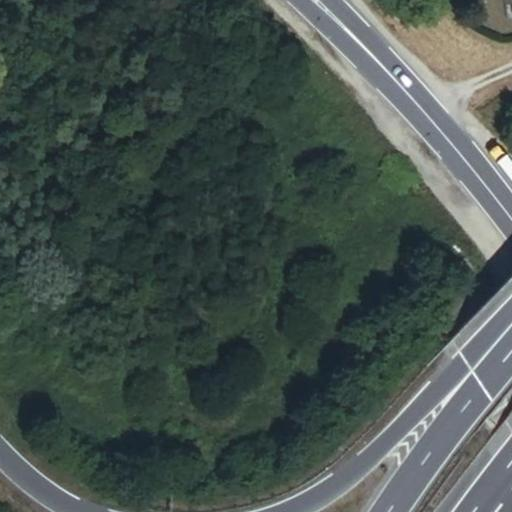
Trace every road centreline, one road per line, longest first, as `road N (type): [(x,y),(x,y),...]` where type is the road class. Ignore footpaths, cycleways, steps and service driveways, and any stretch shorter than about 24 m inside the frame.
road 1 (trunk): [(511,328),(358,468),(279,511)]
road 2 (secondary): [(511,217),(312,0)]
road 3 (trunk): [(511,346),(387,511)]
